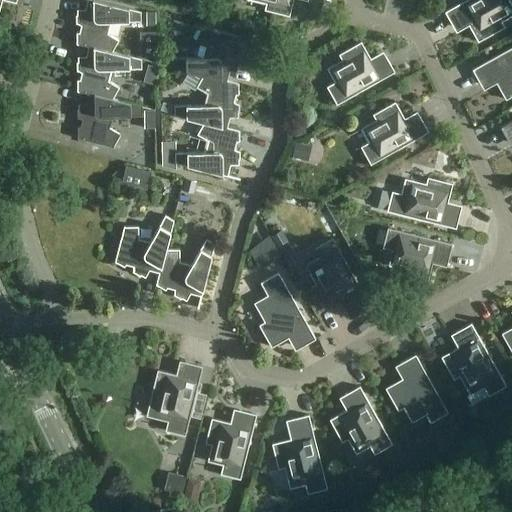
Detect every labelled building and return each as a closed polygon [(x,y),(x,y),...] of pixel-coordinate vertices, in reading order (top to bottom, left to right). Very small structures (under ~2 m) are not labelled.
[(113,52),(120,40),(108,34),(111,22),(141,22),(141,12),(94,0),(88,0),(84,17),(77,17),(77,24),(82,26),(80,33),(77,33),(77,44),(89,47),(89,46),(113,52)] [(252,0),(267,3),(265,10),(290,16),(293,0),(252,0)] [(466,0),(445,12),(454,27),(466,20),(479,42),(505,27),(502,21),(511,15),(511,5),(509,0),(466,0)] [(174,68),(203,75),(227,81),(227,80),(231,63),(239,63),(239,56),(234,53),(235,47),(238,47),(238,36),(203,27),(196,40),(207,46),(204,58),(174,58),(174,68)] [(337,104),(395,72),(386,56),(374,63),(362,42),(339,54),(343,60),(328,68),(336,82),(327,87),(337,104)] [(113,99),(114,99),(120,87),(109,81),(112,69),(142,69),(142,59),(113,52),(89,46),(89,47),(85,64),(77,64),(78,71),(82,74),(81,80),(78,80),(78,91),(90,94),(113,99)] [(511,47),(473,70),(481,85),(494,78),(506,100),(511,96),(511,47)] [(239,83),(227,80),(227,81),(203,75),(197,87),(208,93),(205,105),(175,105),(175,115),(204,122),(228,128),(228,127),(232,110),(240,110),(239,103),(235,100),(236,94),(239,94),(239,83)] [(90,94),(85,111),(78,111),(78,118),(83,121),(81,127),(78,127),(79,138),(114,147),(121,135),(110,128),(113,117),(143,116),(143,106),(114,99),(113,99),(90,94)] [(429,132),(420,116),(408,123),(396,102),(373,114),(376,120),(362,128),(369,142),(361,147),(371,164),(429,132)] [(153,113),(152,131),(161,131),(162,114),(153,113)] [(511,120),(500,127),(509,143),(511,141),(511,120)] [(204,122),(197,134),(208,140),(205,152),(176,153),(176,162),(228,176),(233,158),(240,157),(240,150),(235,148),(237,141),(240,141),(240,130),(228,127),(228,128),(204,122)] [(447,208),(453,184),(428,177),(426,184),(405,178),(402,194),(392,191),(387,211),(456,228),(461,211),(447,208)] [(166,248),(167,248),(174,220),(166,215),(151,242),(139,238),(139,226),(125,226),(116,262),(125,267),(127,264),(133,266),(133,271),(139,275),(143,268),(159,273),(160,273),(166,248)] [(448,261),(452,244),(388,228),(383,248),(392,250),(389,265),(405,269),(403,276),(428,282),(434,258),(448,261)] [(160,273),(159,273),(157,284),(166,290),(168,287),(174,289),(174,294),(181,298),(184,291),(202,296),(216,243),(207,238),(192,265),(181,262),(181,249),(167,248),(166,248),(160,273)] [(371,308),(333,239),(315,249),(320,258),(306,265),(317,284),(311,287),(324,310),(345,297),(356,316),(371,308)] [(316,339),(279,273),(261,283),(268,295),(254,303),(265,322),(259,325),(272,347),(293,335),(300,348),(316,339)] [(484,387),(489,396),(506,386),(471,324),(456,332),(463,345),(442,357),(454,379),(460,376),(470,395),(484,387)] [(511,327),(502,333),(511,351),(511,327)] [(430,423),(448,413),(416,355),(400,364),(407,376),(386,388),(398,411),(404,407),(412,422),(426,414),(430,423)] [(185,436),(203,367),(186,362),(182,376),(158,370),(152,395),(158,397),(153,418),(168,422),(166,431),(185,436)] [(330,420),(342,442),(348,439),(356,454),(370,446),(375,454),(392,444),(360,386),(344,395),(352,407),(330,420)] [(480,407),(486,418),(502,410),(496,398),(480,407)] [(241,479),(257,415),(239,411),(236,425),(212,418),(206,443),(212,445),(208,461),(223,465),(221,474),(241,479)] [(307,494),(327,489),(309,415),(292,419),(296,438),(272,444),(279,469),(285,467),(290,488),(305,484),(307,494)]
